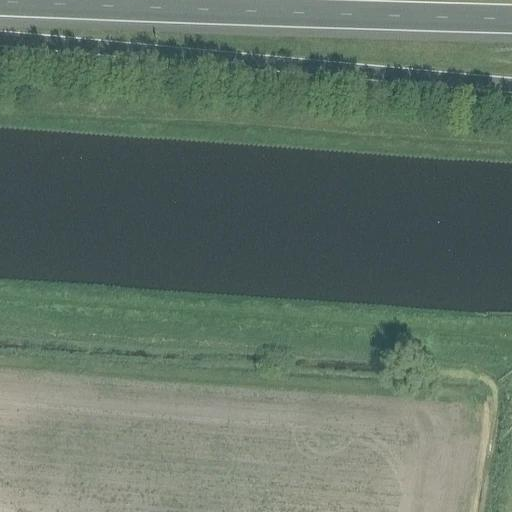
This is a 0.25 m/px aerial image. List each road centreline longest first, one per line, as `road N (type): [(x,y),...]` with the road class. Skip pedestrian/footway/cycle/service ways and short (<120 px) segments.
road 1 (motorway): [(0,37),(511,82)]
road 2 (motorway): [(0,0),(511,20)]
